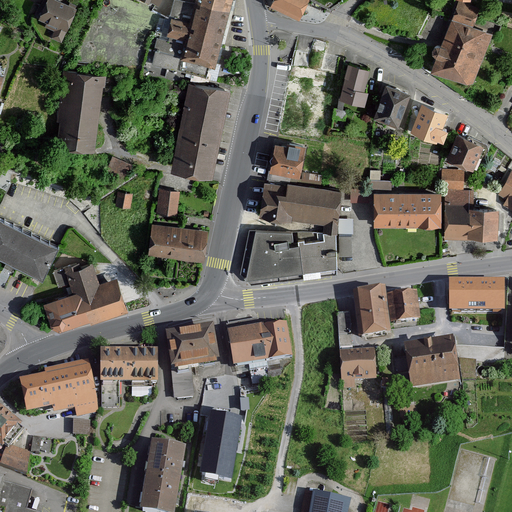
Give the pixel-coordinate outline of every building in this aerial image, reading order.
[(61,40),(77,8),(59,0),(44,0),(36,18),(56,27),(52,36),(61,40)] [(157,36),(152,64),(205,74),(207,62),(215,65),(230,0),(197,0),(196,4),(176,0),(174,0),(165,39),(157,36)] [(299,18),(306,0),(270,0),(269,2),(299,18)] [(480,7),(459,0),(458,0),(453,18),(474,25),(480,7)] [(438,59),(432,73),(466,84),(473,82),(491,36),(452,23),(442,47),(441,47),(439,47),(437,47),(435,49),(434,51),(434,53),(434,55),(435,56),(436,58),(438,59)] [(368,73),(349,68),(340,101),(363,107),(367,95),(362,94),(368,73)] [(106,76),(65,72),(57,148),(99,153),(106,76)] [(230,90),(189,82),(173,168),(214,175),(230,90)] [(409,97),(387,89),(375,119),(397,127),(409,97)] [(441,132),(446,117),(422,108),(413,132),(443,143),(446,133),(441,132)] [(472,171),(482,148),(459,138),(449,160),(472,171)] [(306,149),(276,144),(272,172),(302,177),(306,149)] [(132,164),(114,155),(107,170),(125,179),(132,164)] [(464,170),(443,169),(443,188),(464,188),(464,170)] [(511,170),(498,193),(509,199),(505,205),(511,209),(511,170)] [(336,230),(341,189),(264,181),(260,215),(324,223),(323,228),(336,230)] [(367,189),(351,188),(350,201),(366,201),(367,189)] [(176,215),(179,192),(159,189),(157,213),(176,215)] [(132,192),(118,191),(116,204),(130,206),(132,192)] [(470,237),(495,238),(496,212),(470,211),(471,193),(448,192),(447,238),(470,239),(470,237)] [(376,196),(375,226),(440,226),(440,197),(376,196)] [(0,258),(42,279),(58,245),(0,216),(0,258)] [(207,231),(155,224),(150,254),(203,261),(207,231)] [(256,229),(247,278),(337,266),(336,233),(256,229)] [(342,253),(353,252),(353,233),(341,233),(342,253)] [(60,333),(128,310),(117,278),(101,283),(94,261),(65,271),(73,292),(43,302),(50,326),(60,333)] [(503,313),(502,280),(449,281),(450,314),(503,313)] [(386,290),(354,295),(361,340),(393,335),(386,290)] [(394,325),(420,321),(417,295),(390,298),(394,325)] [(219,360),(213,322),(166,330),(173,368),(175,397),(193,395),(190,365),(219,360)] [(229,335),(235,369),(292,359),(286,325),(229,335)] [(451,340),(405,348),(412,388),(458,381),(451,340)] [(375,348),(340,351),(342,378),(377,376),(375,348)] [(158,384),(158,351),(100,351),(100,384),(101,408),(120,407),(120,384),(158,384)] [(45,374),(19,380),(26,413),(53,407),(54,413),(75,409),(77,417),(99,412),(88,360),(45,370),(45,374)] [(0,447),(2,450),(23,425),(0,406),(0,447)] [(230,481),(240,420),(212,415),(202,476),(230,481)] [(142,511),(175,511),(186,450),(153,445),(141,511),(142,511)] [(0,465),(27,475),(34,456),(7,446),(0,465)] [(32,490),(0,481),(0,511),(33,511),(27,510),(32,490)] [(345,511),(348,499),(305,493),(301,511),(345,511)]
